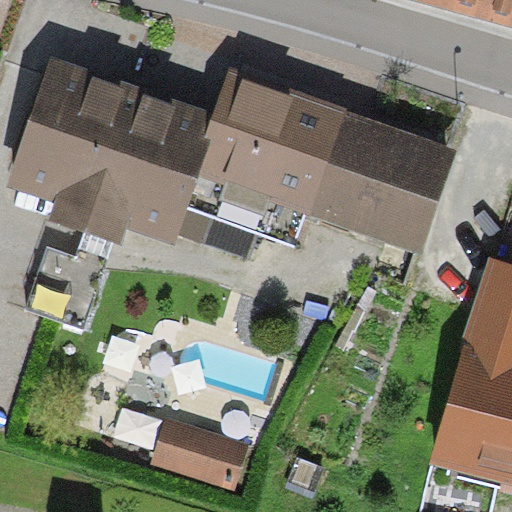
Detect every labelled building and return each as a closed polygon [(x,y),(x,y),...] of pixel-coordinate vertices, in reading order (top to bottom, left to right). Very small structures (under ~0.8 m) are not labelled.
[(511,0),(405,0),(405,2),(511,31),(511,0)] [(188,213),(216,129),(45,72),(6,192),(55,208),(48,229),(123,254),(129,235),(177,251),(182,237),(188,213)] [(356,122),(231,82),(216,129),(188,213),(258,236),(293,247),(304,217),(418,254),(452,154),(356,122)] [(188,213),(182,237),(251,262),(258,236),(188,213)] [(511,266),(486,259),(432,460),(511,481),(511,266)] [(247,449),(165,426),(152,469),(234,493),(247,449)]
